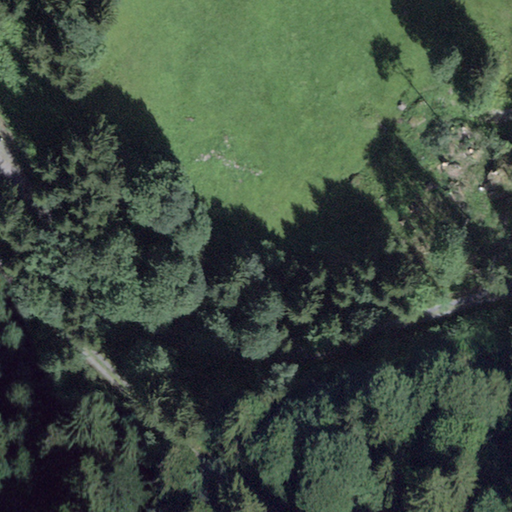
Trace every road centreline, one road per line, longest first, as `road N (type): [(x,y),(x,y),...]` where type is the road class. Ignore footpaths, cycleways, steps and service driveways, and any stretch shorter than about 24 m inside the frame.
road 1 (track): [(511,285),(350,346),(210,356),(95,276),(0,165)]
road 2 (track): [(0,272),(140,406),(292,511)]
